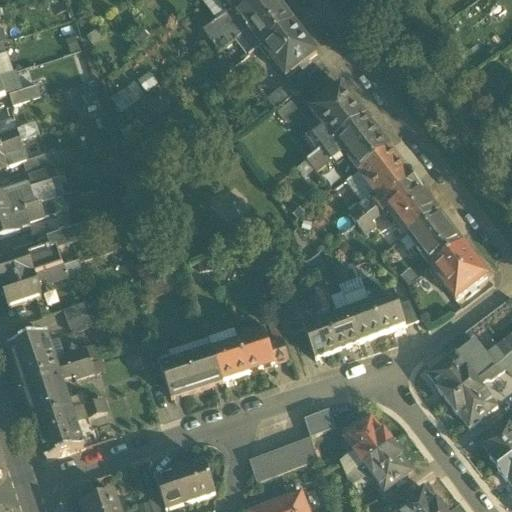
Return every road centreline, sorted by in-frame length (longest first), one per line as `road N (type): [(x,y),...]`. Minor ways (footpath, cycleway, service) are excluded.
road 1 (residential): [(511,269),(301,0)]
road 2 (residential): [(31,486),(237,414)]
road 3 (residential): [(483,511),(379,373)]
road 4 (residential): [(379,373),(511,287)]
road 5 (residential): [(237,414),(379,373)]
